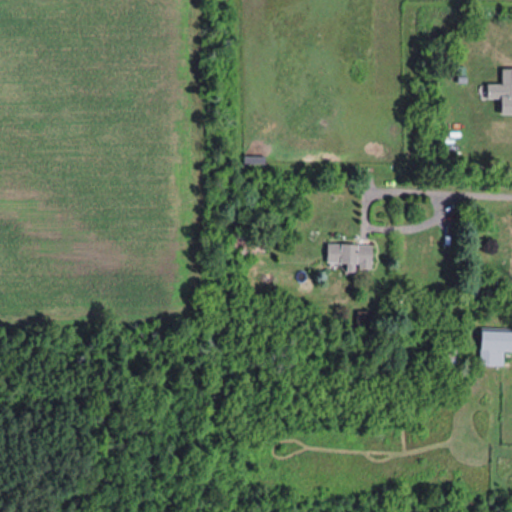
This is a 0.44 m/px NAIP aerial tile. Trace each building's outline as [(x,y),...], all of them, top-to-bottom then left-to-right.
[(501,113),(511,113),(511,67),(502,68),(502,83),(488,83),(488,98),(501,98),(501,113)] [(265,249),(265,234),(230,234),(230,249),(265,249)] [(372,244),(326,243),(326,263),(347,263),(347,270),(355,270),(355,264),(372,264),(372,244)] [(511,330),(480,330),(480,350),(511,349),(511,330)] [(455,348),(436,348),(436,366),(455,366),(455,348)]
